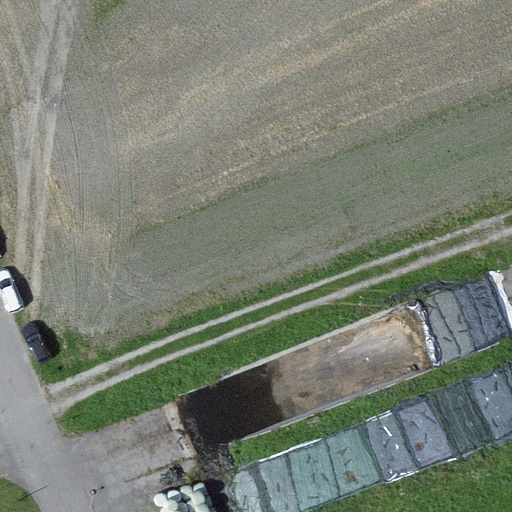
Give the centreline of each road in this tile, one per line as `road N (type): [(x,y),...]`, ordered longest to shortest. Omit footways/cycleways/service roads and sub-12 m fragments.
road 1 (track): [(27,412),(511,226)]
road 2 (unclassified): [(0,320),(27,412),(74,511)]
